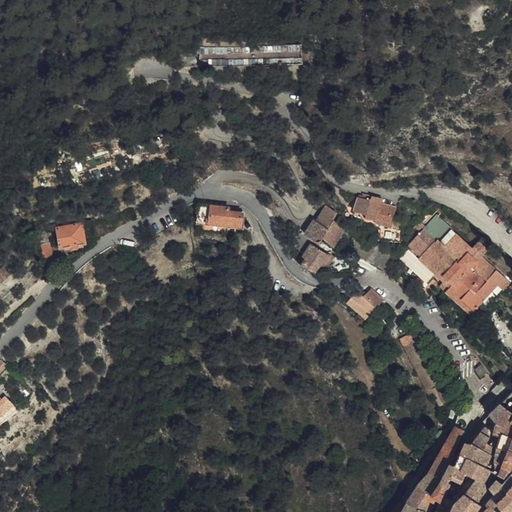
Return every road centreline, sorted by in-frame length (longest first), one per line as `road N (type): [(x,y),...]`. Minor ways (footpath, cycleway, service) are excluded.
road 1 (unclassified): [(191,61),(149,72),(289,102),(276,114),(218,121),(210,130),(289,166),(308,212),(294,215),(254,180),(218,179),(209,191)]
road 2 (tertiary): [(0,348),(101,244),(209,191)]
road 3 (tertiary): [(209,191),(248,202),(305,278),(386,285)]
road 4 (track): [(511,171),(454,167),(345,186)]
